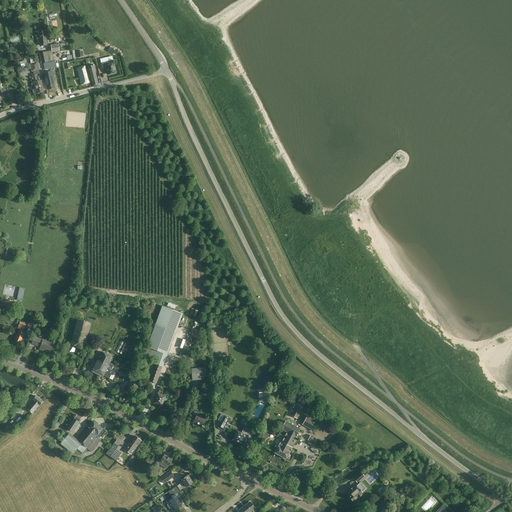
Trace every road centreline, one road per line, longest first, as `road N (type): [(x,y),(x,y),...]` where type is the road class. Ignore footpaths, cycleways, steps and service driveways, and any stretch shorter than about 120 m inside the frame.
road 1 (unclassified): [(504,498),(290,326),(165,71)]
road 2 (tertiary): [(247,479),(96,399),(0,361)]
road 3 (residential): [(0,116),(165,71)]
